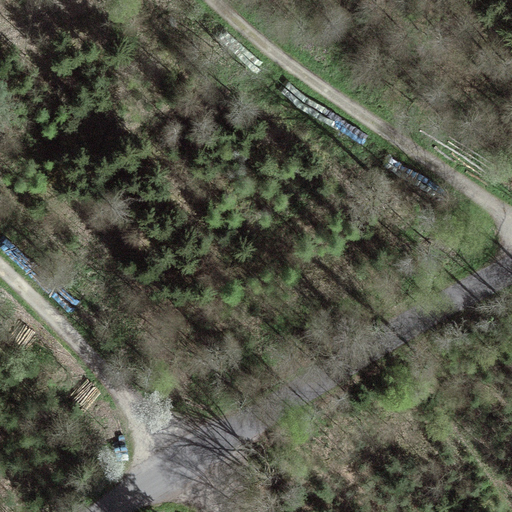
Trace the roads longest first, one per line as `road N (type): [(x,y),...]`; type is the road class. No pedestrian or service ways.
road 1 (tertiary): [(100,511),(511,268)]
road 2 (track): [(209,0),(511,219)]
road 3 (track): [(0,266),(101,362),(225,511)]
